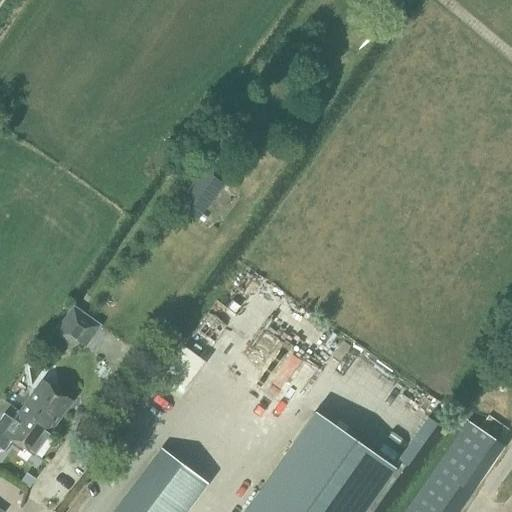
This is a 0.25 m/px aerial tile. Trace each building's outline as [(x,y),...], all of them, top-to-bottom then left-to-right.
[(204,168),(176,204),(198,220),(225,185),(204,168)] [(73,306),(51,337),(68,349),(76,339),(86,346),(101,325),(73,306)] [(156,375),(182,394),(205,362),(178,343),(156,375)] [(73,402),(42,380),(19,411),(51,432),(73,402)] [(5,414),(0,420),(0,447),(5,452),(14,439),(35,454),(51,432),(19,411),(13,419),(5,414)] [(244,511),(363,511),(394,468),(315,412),(244,511)] [(405,511),(458,511),(504,446),(468,422),(467,424),(405,511)] [(188,511),(209,485),(161,448),(111,511),(188,511)]
